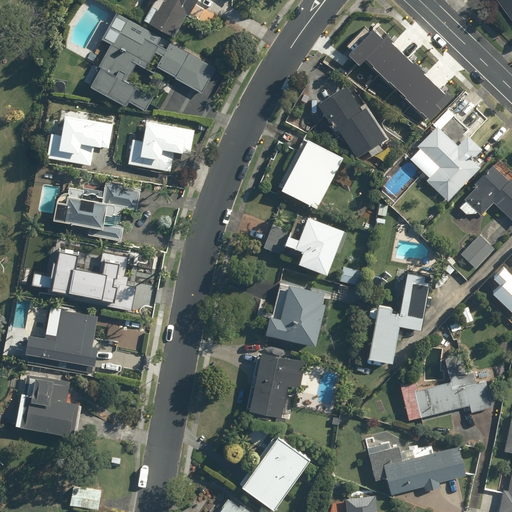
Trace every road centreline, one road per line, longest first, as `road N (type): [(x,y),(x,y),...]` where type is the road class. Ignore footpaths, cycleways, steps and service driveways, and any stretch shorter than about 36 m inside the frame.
road 1 (residential): [(158,511),(194,274),(264,91),(326,0)]
road 2 (unclassified): [(511,89),(416,0)]
